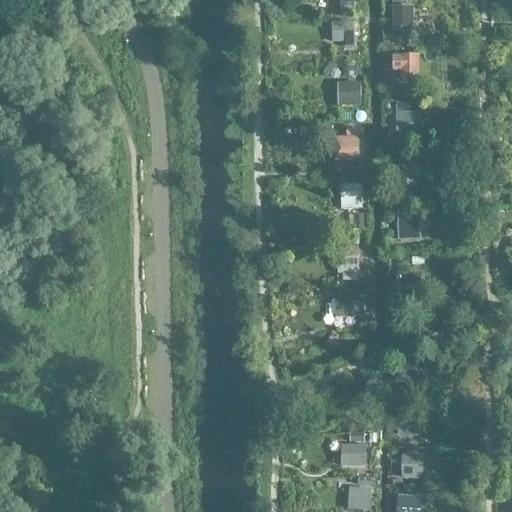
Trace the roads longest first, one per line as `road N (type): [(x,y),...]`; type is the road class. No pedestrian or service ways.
road 1 (unclassified): [(105,0),(130,28),(154,86),(167,511)]
road 2 (unknown): [(70,511),(36,448),(63,378),(62,351),(34,307),(31,278),(60,225),(102,209),(121,189),(124,133)]
